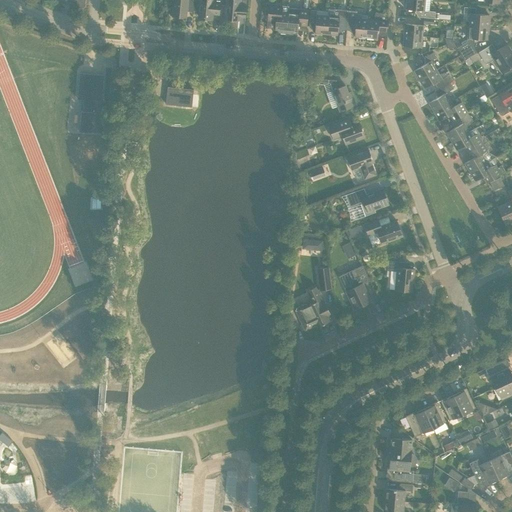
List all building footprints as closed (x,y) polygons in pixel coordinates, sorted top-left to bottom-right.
[(193,13),(194,0),(173,0),(173,15),(186,16),(186,12),(193,13)] [(219,15),(220,0),(199,0),(198,17),(212,19),(212,14),(219,15)] [(245,17),(246,0),(239,0),(236,0),(226,0),(225,20),(238,21),(238,17),(245,17)] [(419,18),(424,18),(434,19),(435,19),(435,18),(439,18),(439,13),(435,13),(435,12),(425,11),(426,0),(420,0),(406,0),(406,10),(419,11),(419,18)] [(280,33),(286,34),(288,8),(288,6),(269,4),(267,24),(275,24),(275,30),(279,31),(280,33)] [(470,26),(488,28),(489,16),(475,15),(476,8),(464,7),(463,14),(470,14),(470,26)] [(288,8),(286,34),(292,34),(294,32),(298,32),(298,26),(307,27),(308,10),(288,8)] [(347,30),(348,11),(328,9),(328,12),(327,16),(326,35),(337,36),(338,30),(347,30)] [(310,11),(309,27),(315,28),(315,34),(326,35),(327,16),(316,16),(317,11),(310,11)] [(354,37),(366,38),(368,20),(361,19),(361,15),(357,14),(357,12),(348,11),(347,30),(355,31),(354,37)] [(368,20),(366,38),(377,39),(378,28),(387,29),(388,15),(375,13),(374,21),(368,20)] [(403,35),(423,37),(424,26),(404,24),(403,35)] [(487,40),(488,28),(470,26),(468,40),(469,41),(473,48),(474,39),(487,40)] [(423,37),(403,35),(402,47),(422,48),(423,37)] [(476,53),(473,48),(469,41),(468,40),(461,44),(462,45),(457,48),(464,60),(476,53)] [(495,59),(503,73),(511,67),(511,55),(510,52),(511,51),(507,45),(496,51),(492,45),(478,53),(485,65),(495,59)] [(414,71),(419,80),(436,70),(431,61),(437,58),(434,53),(424,59),(427,64),(414,71)] [(439,85),(441,88),(450,82),(453,81),(449,74),(447,75),(446,73),(439,75),(436,70),(419,80),(424,89),(437,82),(439,85)] [(103,132),(105,109),(101,109),(104,75),(80,73),(78,99),(84,99),(83,111),(81,111),(80,132),(93,133),(93,132),(103,132)] [(340,112),(353,107),(345,86),(337,89),(335,84),(336,77),(314,75),(313,85),(319,85),(319,82),(330,83),(332,91),(340,112)] [(428,103),(434,112),(451,102),(446,94),(454,89),(450,82),(441,88),(438,90),(441,96),(428,103)] [(197,108),(199,96),(193,95),(193,89),(167,87),(165,105),(197,108)] [(511,87),(491,100),(500,115),(503,116),(506,114),(509,112),(511,112),(511,87)] [(451,102),(434,112),(439,121),(450,115),(453,121),(455,120),(460,118),(467,113),(461,102),(454,107),(451,102)] [(446,134),(452,142),(469,132),(466,128),(472,121),(467,113),(460,118),(463,124),(446,134)] [(342,136),(345,145),(364,138),(359,123),(351,126),(349,120),(329,127),(333,140),(342,136)] [(493,130),(496,136),(502,132),(499,127),(493,130)] [(469,132),(452,142),(457,152),(470,144),(473,149),(487,141),(483,135),(481,137),(479,133),(476,128),(469,132)] [(464,164),(470,173),(496,157),(489,153),(492,150),(487,142),(487,141),(473,149),(476,154),(473,156),(473,158),(464,164)] [(360,168),(364,180),(376,176),(371,164),(373,163),(368,150),(346,158),(351,171),(360,168)] [(496,157),(470,173),(475,182),(483,177),(487,183),(506,172),(502,165),(498,168),(496,166),(496,157)] [(317,169),(310,172),(313,180),(320,178),(317,169)] [(350,194),(345,195),(350,209),(355,207),(361,205),(365,216),(375,213),(374,210),(389,205),(383,189),(366,195),(363,189),(350,194)] [(511,190),(509,193),(511,200),(511,201),(498,208),(505,224),(507,224),(507,225),(511,222),(511,221),(511,190)] [(377,233),(381,244),(402,236),(397,221),(381,227),(378,221),(364,226),(368,236),(377,233)] [(302,249),(322,251),(323,240),(303,238),(302,249)] [(413,279),(414,270),(402,269),(403,263),(388,261),(387,271),(397,272),(395,290),(410,292),(412,279),(413,279)] [(354,310),(371,302),(362,283),(368,279),(362,266),(339,277),(354,310)] [(317,269),(320,291),(332,289),(329,268),(317,269)] [(330,321),(320,301),(321,300),(315,288),(309,291),(308,293),(314,305),(308,308),(307,307),(305,306),(295,311),(294,313),(298,321),(300,320),(305,331),(316,326),(317,328),(330,321)] [(511,370),(510,366),(490,375),(496,388),(511,380),(511,376),(511,373),(511,372),(511,370)] [(485,370),(478,373),(480,378),(487,375),(485,370)] [(511,380),(496,388),(502,401),(511,396),(511,380)] [(454,397),(463,415),(475,409),(466,388),(460,391),(461,393),(454,397)] [(463,415),(454,397),(447,400),(446,398),(440,400),(450,421),(463,415)] [(431,407),(424,410),(433,428),(435,434),(448,428),(446,422),(436,402),(430,405),(431,407)] [(483,416),(493,411),(478,406),(483,416)] [(433,428),(424,410),(418,414),(417,411),(405,417),(414,437),(433,428)] [(506,425),(500,428),(502,433),(509,431),(506,425)] [(0,439),(9,447),(13,441),(2,432),(0,434),(0,439)] [(478,437),(467,443),(468,447),(480,441),(478,437)] [(390,459),(416,461),(417,461),(417,459),(416,457),(415,455),(413,453),(411,453),(412,440),(390,438),(388,451),(391,451),(390,459)] [(511,457),(509,452),(490,461),(498,479),(505,476),(506,478),(511,475),(511,457)] [(416,463),(416,461),(390,459),(390,466),(387,466),(387,473),(397,474),(396,482),(412,483),(413,471),(409,471),(410,467),(411,467),(413,466),(415,465),(416,463)] [(498,479),(490,461),(481,465),(478,459),(469,464),(481,490),(493,484),(492,482),(498,479)] [(449,477),(447,481),(456,487),(458,483),(449,477)] [(474,484),(464,477),(461,483),(471,490),(474,484)] [(385,500),(404,502),(405,491),(412,492),(413,485),(400,484),(400,490),(386,489),(385,500)] [(457,504),(456,511),(477,511),(478,506),(472,505),(472,499),(468,499),(469,493),(458,492),(457,504)] [(403,511),(404,502),(385,500),(384,511),(403,511)]
